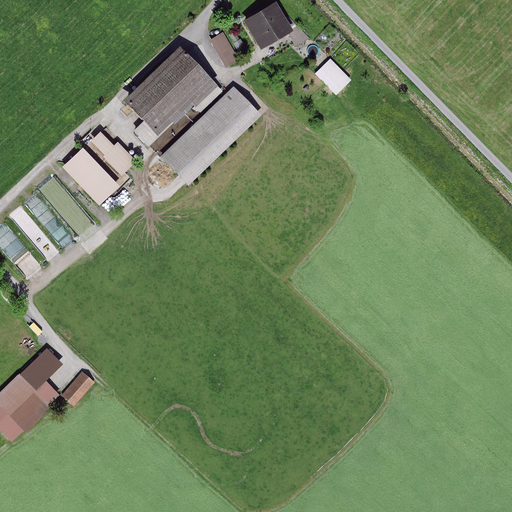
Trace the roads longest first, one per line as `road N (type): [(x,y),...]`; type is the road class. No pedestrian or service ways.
road 1 (track): [(218,0),(0,204)]
road 2 (track): [(0,272),(87,367)]
